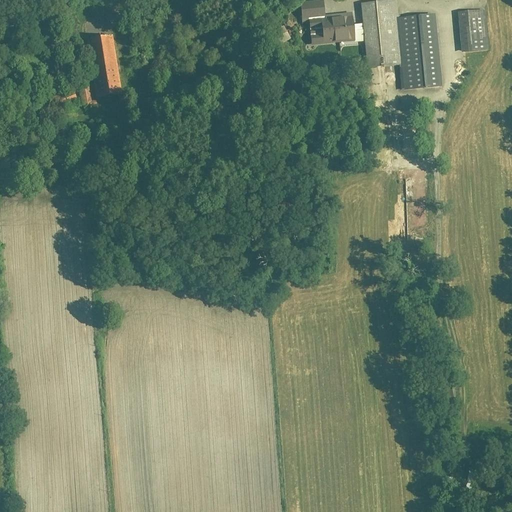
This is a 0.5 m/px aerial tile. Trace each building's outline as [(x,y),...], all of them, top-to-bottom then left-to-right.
[(395,1),(363,4),(369,68),(401,65),(395,1)] [(323,2),(303,3),(304,22),(321,21),(324,20),(323,2)] [(362,36),(360,10),(351,11),(352,18),(353,37),(362,36)] [(483,11),(460,13),(463,51),(487,49),(483,11)] [(434,17),(399,20),(405,88),(440,85),(434,17)] [(324,20),(321,21),(323,43),(353,41),(353,37),(352,18),(324,20)] [(272,32),(279,45),(290,39),(282,26),(272,32)] [(121,93),(112,35),(86,39),(96,97),(121,93)] [(89,88),(80,89),(83,108),(96,106),(95,101),(91,101),(89,88)] [(72,90),(54,98),(59,108),(76,101),(72,90)] [(467,472),(464,489),(471,490),(474,473),(467,472)]
